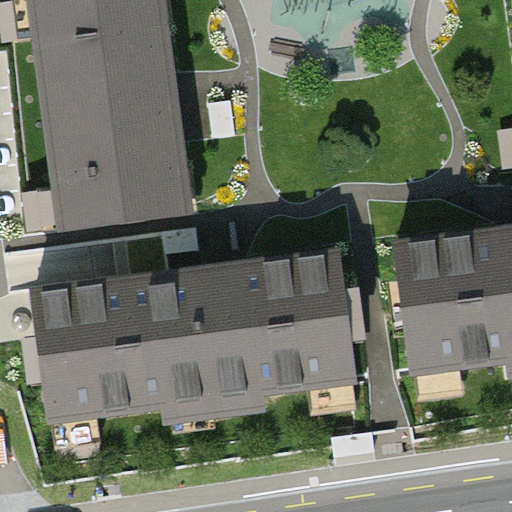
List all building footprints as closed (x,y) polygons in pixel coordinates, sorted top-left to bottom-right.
[(189,217),(158,0),(38,0),(37,0),(69,234),(189,217)] [(233,100),(211,103),(215,138),(237,135),(233,100)] [(164,235),(167,257),(201,252),(198,230),(164,235)] [(500,236),(400,251),(415,355),(460,349),(462,366),(510,359),(511,371),(511,242),(501,244),(500,236)] [(350,360),(335,255),(235,269),(236,277),(155,289),(154,282),(33,299),(49,406),(94,400),(96,416),(219,398),(221,412),(261,406),(259,390),(307,383),(305,366),(350,360)]
